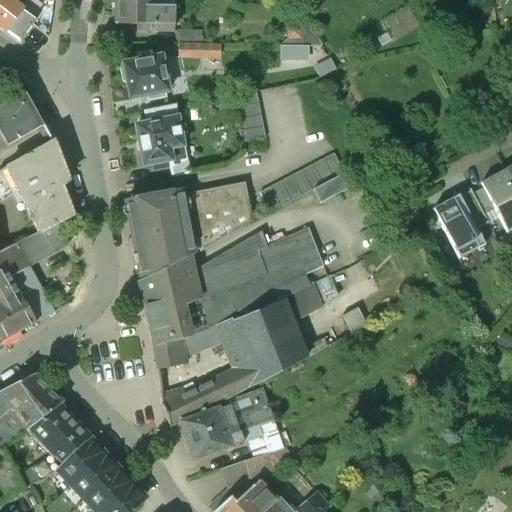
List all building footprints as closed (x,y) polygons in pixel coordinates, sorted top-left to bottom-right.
[(6,0),(0,0),(0,26),(6,31),(21,12),(6,0)] [(115,0),(116,25),(138,26),(138,31),(171,32),(172,9),(156,8),(155,0),(115,0)] [(21,12),(6,31),(14,37),(29,18),(21,12)] [(182,42),(182,58),(226,56),(225,41),(182,42)] [(161,57),(123,64),(122,65),(121,67),(124,82),(126,84),(128,83),(131,100),(146,97),(147,102),(166,99),(165,93),(167,93),(161,57)] [(254,93),(232,97),(242,145),(264,141),(254,93)] [(25,95),(0,108),(0,136),(6,148),(43,128),(41,124),(45,121),(37,107),(33,109),(25,95)] [(180,113),(138,122),(149,173),(192,163),(180,113)] [(51,143),(7,168),(24,200),(22,201),(38,234),(56,225),(72,217),(56,186),(66,181),(66,179),(59,165),(51,143)] [(333,154),(260,193),(270,213),(312,191),(343,175),(333,154)] [(511,183),(505,171),(481,184),(483,188),(494,210),(507,233),(511,230),(511,183)] [(343,175),(312,191),(320,204),(350,188),(343,175)] [(244,183),(126,207),(141,281),(177,264),(226,237),(253,222),(244,183)] [(494,210),(483,188),(472,194),(484,215),(494,210)] [(472,194),(470,189),(469,190),(470,192),(459,197),(476,229),(487,224),(488,224),(472,194)] [(459,197),(458,195),(433,209),(459,259),(484,245),(476,229),(459,197)] [(38,234),(0,252),(0,262),(4,269),(9,278),(26,270),(68,246),(56,225),(38,234)] [(268,247),(259,252),(274,290),(304,276),(323,267),(308,229),(268,247)] [(177,264),(141,281),(138,283),(139,289),(152,349),(180,336),(216,323),(231,317),(278,300),(274,290),(259,252),(268,247),(262,232),(195,270),(193,264),(192,256),(177,264)] [(9,278),(4,269),(0,271),(0,305),(6,315),(0,317),(0,340),(1,342),(36,323),(28,309),(25,304),(9,278)] [(51,315),(26,270),(9,278),(25,304),(28,309),(36,323),(51,315)] [(309,287),(304,276),(274,290),(278,300),(279,302),(282,300),(309,287)] [(309,287),(282,300),(290,322),(321,308),(320,305),(336,296),(327,279),(309,287)] [(279,302),(256,313),(279,374),(303,360),(299,348),(290,322),(282,300),(279,302)] [(353,308),(339,315),(350,335),(364,327),(353,308)] [(256,313),(232,318),(237,333),(248,361),(256,384),(279,374),(256,313)] [(231,317),(216,323),(222,338),(237,333),(232,318),(231,317)] [(216,323),(180,336),(186,355),(223,341),(222,338),(216,323)] [(237,333),(222,338),(223,341),(233,368),(248,361),(237,333)] [(180,336),(152,349),(156,371),(188,361),(186,355),(180,336)] [(322,340),(299,348),(303,360),(325,348),(322,340)] [(233,368),(184,392),(181,387),(161,397),(162,405),(170,429),(183,422),(256,384),(248,361),(233,368)] [(35,376),(0,393),(0,442),(3,448),(26,432),(61,407),(63,405),(35,376)] [(230,404),(183,422),(199,463),(246,445),(230,404)] [(26,432),(48,455),(18,476),(25,489),(37,482),(39,484),(56,472),(65,466),(63,463),(77,450),(75,448),(90,438),(61,407),(26,432)] [(143,496),(89,438),(90,438),(75,448),(77,450),(63,463),(65,466),(56,472),(93,511),(133,511),(132,511),(142,501),(143,496)] [(281,451),(270,455),(276,471),(287,466),(281,451)] [(270,455),(245,464),(249,476),(251,482),(260,477),(260,478),(276,471),(270,455)] [(245,463),(222,471),(226,483),(249,476),(245,464),(245,463)] [(18,476),(14,468),(0,475),(0,485),(8,499),(25,489),(18,476)] [(285,511),(259,482),(236,504),(230,497),(213,511),(285,511)] [(316,496),(297,511),(324,511),(327,509),(316,496)]
